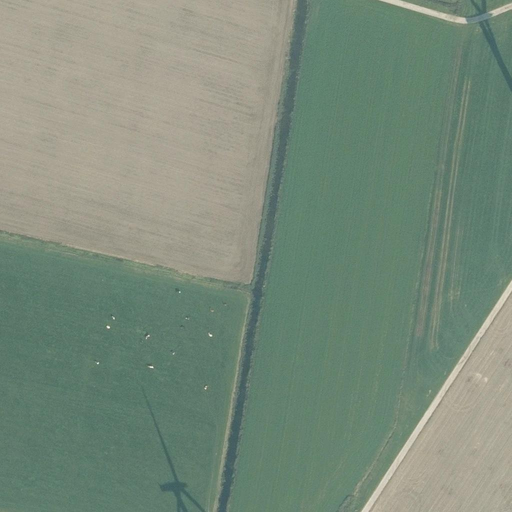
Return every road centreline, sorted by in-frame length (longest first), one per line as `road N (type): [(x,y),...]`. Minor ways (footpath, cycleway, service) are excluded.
road 1 (track): [(365,511),(511,285)]
road 2 (track): [(380,0),(468,23),(511,8)]
